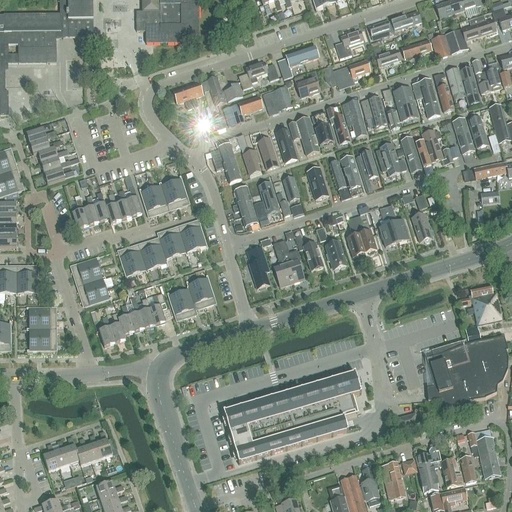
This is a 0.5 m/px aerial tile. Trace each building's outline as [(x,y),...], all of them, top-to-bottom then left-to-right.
[(63,41),(63,39),(86,39),(86,40),(93,40),(92,0),(59,0),(60,16),(3,18),(0,17),(0,117),(1,117),(9,117),(9,99),(6,99),(5,69),(8,69),(8,65),(47,65),(48,93),(57,92),(56,41),(63,41)] [(146,45),(153,45),(182,45),(182,37),(199,37),(198,0),(141,0),(142,13),(136,13),(136,33),(146,33),(146,45)] [(268,6),(273,4),(272,0),(260,0),(266,17),(271,15),(268,6)] [(278,2),(284,0),(283,0),(272,0),(273,4),(277,14),(281,12),(278,2)] [(283,0),(284,0),(287,10),(292,9),(288,0),(295,0),(297,2),(302,0),(283,0)] [(317,10),(326,7),(323,0),(311,0),(316,13),(317,13),(317,10)] [(440,21),(481,7),(478,0),(458,0),(436,8),(440,21)] [(501,3),(492,6),(494,13),(503,10),(511,8),(510,5),(502,7),(501,3)] [(511,29),(511,16),(506,19),(503,10),(494,13),(492,14),(495,24),(499,23),(502,33),(511,29)] [(418,14),(417,14),(390,22),(391,23),(388,24),(387,24),(366,31),(369,39),(387,33),(388,36),(394,34),(421,25),(418,14)] [(462,31),(465,43),(496,34),(492,22),(486,24),(483,17),(469,22),(471,28),(467,30),(466,25),(459,27),(461,32),(462,31)] [(468,52),(465,43),(462,31),(461,32),(431,42),(437,61),(468,52)] [(340,61),(351,58),(348,48),(363,43),(360,33),(341,39),(343,45),(335,47),(340,61)] [(404,61),(432,53),(429,43),(401,51),(404,61)] [(284,82),(293,79),(290,69),(318,60),(315,48),(285,58),(286,61),(277,64),(284,82)] [(382,57),(378,48),(373,50),(374,54),(373,54),(379,70),(401,62),(397,52),(382,57)] [(503,72),(511,69),(511,56),(500,59),(503,72)] [(481,75),(478,62),(472,64),(481,96),(501,91),(496,71),(481,75)] [(339,92),(355,87),(352,80),(368,75),(364,64),(333,73),(332,68),(322,71),(325,80),(334,76),(339,92)] [(266,70),(264,65),(246,71),(247,76),(238,79),(243,92),(252,89),(251,86),(257,83),(256,79),(267,76),(270,84),(279,81),(274,67),(266,70)] [(480,104),(471,70),(459,73),(458,70),(446,74),(453,98),(464,94),(466,99),(468,108),(480,104)] [(511,78),(510,79),(508,73),(500,75),(504,90),(511,87),(511,78)] [(441,80),(440,77),(434,79),(444,114),(454,112),(447,88),(443,89),(441,80)] [(303,83),(302,78),(295,81),(296,86),(301,100),(319,94),(314,80),(303,83)] [(221,94),(217,80),(201,85),(204,94),(210,92),(215,109),(227,104),(243,99),(238,85),(231,88),(231,90),(221,94)] [(440,117),(430,82),(412,86),(417,102),(422,101),(428,121),(440,117)] [(198,109),(195,100),(203,98),(199,85),(173,94),(177,106),(185,104),(188,112),(198,109)] [(269,117),(293,109),(286,89),(262,97),(269,117)] [(410,89),(401,92),(393,94),(401,123),(418,119),(410,89)] [(393,106),(393,103),(390,91),(382,93),(385,105),(387,104),(388,107),(393,106)] [(229,129),(244,124),(242,117),(263,111),(259,99),(223,111),(229,129)] [(387,128),(379,99),(361,104),(366,121),(372,119),(375,131),(387,128)] [(367,136),(358,105),(358,103),(342,107),(348,128),(352,127),(356,139),(367,136)] [(499,145),(510,142),(500,107),(490,110),(499,145)] [(335,119),(333,110),(326,112),(329,121),(332,120),(340,146),(350,143),(342,117),(335,119)] [(391,132),(400,129),(396,113),(386,115),(391,132)] [(218,118),(217,114),(211,115),(217,133),(226,130),(221,117),(218,118)] [(320,146),(333,143),(325,115),(314,118),(318,130),(315,131),(320,146)] [(189,118),(190,123),(194,134),(201,132),(196,121),(195,116),(189,118)] [(476,150),(488,147),(480,119),(468,122),(476,150)] [(208,128),(215,126),(213,120),(206,122),(208,128)] [(463,157),(475,153),(464,120),(452,124),(463,157)] [(319,154),(309,121),(289,127),(293,143),(301,140),(306,158),(319,154)] [(30,146),(47,141),(56,138),(55,133),(45,136),(43,130),(26,135),(30,146)] [(285,165),(297,161),(288,132),(276,135),(285,165)] [(438,134),(434,135),(434,133),(422,137),(431,165),(443,161),(437,142),(440,141),(441,139),(439,134),(438,134)] [(249,154),(249,153),(243,137),(237,139),(250,177),(260,174),(257,167),(260,166),(256,152),(249,154)] [(495,137),(488,139),(490,146),(497,144),(495,137)] [(267,172),(278,168),(269,140),(258,144),(267,172)] [(411,176),(422,172),(412,140),(401,143),(411,176)] [(38,155),(55,150),(63,147),(62,143),(49,147),(47,141),(30,146),(33,157),(38,156),(38,155)] [(423,170),(431,167),(423,143),(415,146),(423,170)] [(241,182),(230,146),(218,150),(218,152),(210,155),(217,174),(224,171),(229,186),(241,182)] [(401,174),(392,146),(380,150),(380,152),(375,153),(382,174),(387,173),(389,178),(401,174)] [(0,165),(14,161),(11,150),(0,153),(0,165)] [(41,165),(58,160),(68,157),(66,153),(57,156),(55,150),(38,155),(38,156),(41,165)] [(449,152),(451,160),(452,161),(458,159),(455,150),(449,152)] [(446,162),(451,160),(449,152),(443,154),(446,162)] [(363,183),(378,178),(370,153),(359,157),(360,158),(355,160),(363,183)] [(349,189),(352,199),(364,195),(352,159),(341,163),(349,189)] [(44,176),(61,171),(71,167),(69,163),(60,166),(58,160),(41,165),(44,176)] [(0,176),(17,171),(14,161),(0,165),(0,176)] [(352,199),(349,189),(346,189),(338,163),(330,166),(341,202),(352,199)] [(511,179),(511,166),(506,168),(506,165),(474,171),(476,181),(499,176),(508,175),(508,180),(511,179)] [(315,202),(328,198),(320,170),(307,174),(315,202)] [(0,188),(21,182),(17,171),(0,176),(0,188)] [(61,171),(44,176),(48,187),(74,178),(73,173),(63,176),(61,171)] [(465,183),(476,181),(474,172),(463,174),(465,183)] [(154,190),(151,180),(151,179),(149,173),(145,174),(147,181),(150,191),(159,217),(169,214),(160,185),(159,185),(160,188),(154,190)] [(171,184),(179,210),(190,207),(181,178),(179,179),(180,181),(171,184)] [(289,203),(300,200),(293,179),(283,183),(289,203)] [(21,182),(0,188),(0,199),(24,192),(21,182)] [(169,214),(179,210),(171,184),(162,187),(161,185),(160,185),(169,214)] [(267,217),(279,213),(271,185),(259,189),(267,217)] [(126,203),(132,220),(143,216),(134,190),(129,191),(132,201),(126,203)] [(258,225),(247,190),(234,194),(238,207),(233,208),(235,215),(240,213),(245,229),(258,225)] [(148,221),(159,217),(150,191),(141,194),(140,191),(139,192),(148,221)] [(132,220),(126,203),(123,193),(119,194),(122,204),(116,206),(121,223),(132,220)] [(482,206),(499,204),(498,194),(480,196),(482,206)] [(106,209),(105,204),(104,205),(101,195),(96,196),(100,206),(94,208),(99,225),(109,222),(106,209)] [(113,196),(109,198),(112,207),(106,209),(109,222),(110,227),(121,223),(116,206),(113,196)] [(99,225),(94,208),(91,198),(86,200),(89,209),(83,211),(88,228),(99,225)] [(419,212),(427,210),(423,198),(415,200),(419,212)] [(80,202),(76,203),(79,213),(72,215),(78,232),(88,228),(83,211),(80,202)] [(284,219),(291,217),(286,203),(280,204),(284,219)] [(0,216),(16,216),(16,205),(0,205),(0,216)] [(262,205),(255,207),(259,220),(266,218),(262,205)] [(293,219),(303,215),(300,206),(290,209),(293,219)] [(386,210),(390,222),(395,220),(391,208),(386,210)] [(384,224),(390,222),(386,210),(380,212),(384,224)] [(0,227),(16,227),(16,216),(0,216),(0,227)] [(430,244),(430,243),(430,241),(432,240),(424,217),(412,221),(419,245),(424,243),(424,245),(426,245),(430,244)] [(266,218),(259,220),(261,228),(269,225),(266,218)] [(353,221),(357,233),(363,231),(359,219),(353,221)] [(351,235),(357,233),(353,221),(347,223),(351,235)] [(188,225),(196,252),(206,249),(206,251),(208,251),(198,222),(188,225)] [(391,226),(397,245),(409,242),(403,223),(391,226)] [(187,255),(196,252),(188,225),(178,229),(187,257),(188,257),(187,255)] [(385,249),(397,245),(391,226),(379,230),(385,249)] [(0,238),(16,238),(16,227),(0,227),(0,238)] [(186,258),(187,257),(178,229),(167,232),(176,258),(185,256),(186,258)] [(320,244),(327,242),(323,230),(317,233),(320,244)] [(167,261),(176,258),(167,232),(157,236),(158,240),(159,240),(166,264),(167,264),(167,261)] [(359,237),(365,256),(377,252),(370,233),(359,237)] [(292,234),(285,236),(287,241),(286,241),(287,242),(295,240),(294,239),(293,239),(292,234)] [(353,260),(365,256),(359,237),(347,241),(353,260)] [(16,238),(0,238),(0,249),(17,250),(16,238)] [(304,249),(301,238),(295,240),(300,253),(304,252),(311,273),(323,269),(316,246),(304,249)] [(168,268),(167,264),(166,264),(159,240),(158,240),(148,243),(157,270),(166,267),(167,269),(168,268)] [(148,273),(157,270),(148,243),(138,247),(147,275),(148,275),(148,273)] [(279,245),(292,286),(304,282),(298,263),(302,262),(298,252),(288,255),(284,243),(279,245)] [(280,290),(292,286),(279,245),(273,247),(280,268),(274,270),(280,290)] [(334,272),(346,268),(338,245),(326,249),(334,272)] [(146,276),(147,275),(138,247),(128,250),(136,276),(145,273),(146,276)] [(127,279),(136,276),(128,250),(117,253),(126,282),(128,281),(127,279)] [(257,291),(270,287),(262,264),(266,262),(262,250),(255,253),(258,265),(249,267),(257,291)] [(73,279),(100,271),(97,261),(99,261),(99,259),(70,268),(73,279)] [(16,298),(17,298),(17,268),(6,268),(6,296),(16,296),(16,298)] [(18,296),(28,296),(27,268),(17,268),(17,298),(18,298),(18,296)] [(27,268),(28,296),(37,296),(37,298),(39,298),(39,268),(27,268)] [(77,289),(105,280),(105,279),(103,280),(100,271),(73,279),(77,289)] [(197,283),(206,310),(217,306),(207,278),(206,278),(207,280),(197,283)] [(80,300),(106,291),(103,282),(106,281),(105,280),(77,289),(80,300)] [(196,313),(206,310),(197,283),(188,286),(188,284),(187,284),(196,313)] [(197,317),(196,313),(187,284),(186,284),(188,289),(187,289),(188,291),(178,294),(187,321),(197,317)] [(493,296),(491,288),(470,293),(477,328),(502,323),(496,295),(493,296)] [(106,291),(80,300),(83,310),(112,301),(112,300),(109,300),(106,291)] [(176,324),(187,321),(178,294),(169,297),(168,295),(167,296),(176,324)] [(155,309),(150,311),(155,328),(156,327),(157,328),(164,326),(164,325),(166,324),(165,322),(172,320),(169,311),(167,311),(162,296),(152,299),(155,309)] [(145,331),(139,314),(136,304),(135,300),(130,301),(132,306),(135,316),(129,317),(134,335),(145,331)] [(460,309),(470,306),(469,300),(459,302),(460,309)] [(155,328),(150,311),(147,301),(142,303),(145,312),(139,314),(145,331),(155,328)] [(134,335),(129,317),(126,308),(121,309),(124,319),(119,321),(124,338),(134,335)] [(29,321),(57,321),(57,310),(26,310),(27,311),(29,311),(29,321)] [(124,338),(119,321),(117,316),(112,317),(115,327),(110,329),(115,346),(126,342),(124,338)] [(115,346),(110,329),(107,319),(102,320),(105,330),(99,332),(104,349),(115,346)] [(27,332),(57,332),(57,321),(29,321),(29,331),(27,331),(27,332)] [(0,325),(0,344),(0,354),(11,354),(11,323),(10,324),(10,326),(4,326),(0,325)] [(477,328),(465,330),(468,345),(481,342),(477,328)] [(29,342),(57,342),(57,332),(27,332),(27,333),(29,333),(29,342)] [(470,404),(485,401),(496,395),(497,388),(502,385),(508,372),(508,361),(506,353),(508,353),(504,339),(486,343),(474,344),(467,347),(460,349),(437,358),(425,360),(434,389),(427,391),(428,404),(440,403),(443,416),(446,415),(452,411),(461,410),(464,408),(470,406),(470,404)] [(57,342),(29,342),(29,352),(27,352),(27,354),(57,353),(57,342)] [(355,375),(223,414),(239,467),(348,434),(348,432),(347,430),(345,423),(344,421),(344,420),(358,415),(353,398),(361,396),(355,375)] [(400,433),(418,428),(417,426),(425,424),(422,415),(402,420),(403,421),(398,423),(400,433)] [(475,435),(478,453),(485,482),(501,478),(490,432),(474,435),(475,435)] [(96,446),(102,462),(112,458),(111,455),(107,443),(104,434),(100,435),(102,444),(97,446),(96,446)] [(464,435),(456,437),(458,444),(466,443),(464,435)] [(472,455),(478,453),(475,435),(474,436),(468,437),(471,449),(472,455)] [(96,446),(97,446),(94,437),(89,439),(92,447),(86,449),(91,465),(102,462),(96,446)] [(76,452),(72,440),(67,441),(70,449),(64,451),(69,467),(79,464),(80,464),(76,452)] [(86,449),(84,441),(79,442),(82,450),(76,452),(80,464),(79,464),(81,469),(91,465),(86,449)] [(112,441),(107,443),(111,455),(116,453),(112,441)] [(64,451),(62,443),(57,445),(60,453),(54,455),(59,471),(69,467),(64,451)] [(442,469),(441,465),(438,453),(437,446),(430,447),(431,450),(429,453),(429,457),(416,460),(424,495),(441,491),(436,470),(442,469)] [(54,455),(51,447),(47,448),(50,456),(43,458),(48,474),(59,471),(54,455)] [(441,465),(442,469),(447,490),(457,488),(463,486),(461,475),(455,476),(453,470),(456,469),(454,459),(444,461),(445,464),(441,465)] [(466,486),(476,484),(470,459),(460,461),(466,486)] [(414,463),(403,466),(405,478),(417,475),(414,463)] [(389,503),(405,499),(397,465),(382,468),(389,503)] [(375,482),(371,471),(365,473),(368,484),(361,485),(366,505),(380,501),(375,482)] [(349,511),(366,511),(356,478),(341,483),(349,511)] [(116,495),(124,492),(122,488),(114,491),(112,484),(96,490),(100,500),(116,495)] [(331,499),(333,504),(331,505),(332,511),(347,511),(343,496),(342,496),(340,488),(328,491),(331,499)] [(440,496),(443,511),(450,511),(450,509),(455,507),(455,505),(467,502),(464,491),(440,496)] [(116,495),(100,500),(103,510),(119,505),(131,501),(130,497),(118,501),(116,495)] [(432,511),(443,511),(440,496),(430,499),(432,511)] [(45,502),(41,504),(42,508),(55,503),(53,500),(45,502)] [(61,511),(58,502),(55,503),(42,508),(34,510),(34,511),(61,511)] [(298,511),(295,502),(282,506),(282,508),(276,510),(276,511),(298,511)]
